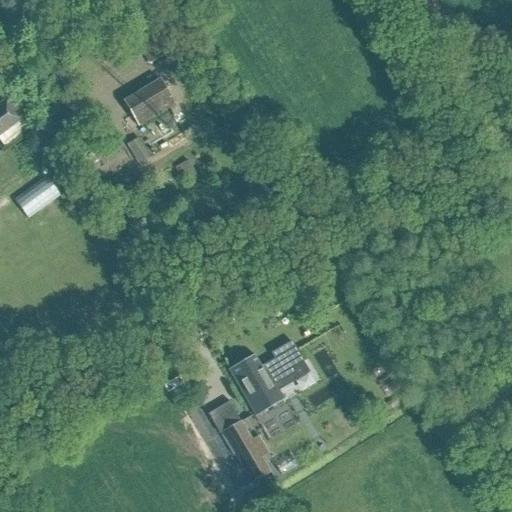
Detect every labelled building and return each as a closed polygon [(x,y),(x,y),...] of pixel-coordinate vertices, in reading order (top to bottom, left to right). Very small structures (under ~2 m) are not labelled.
[(148,59),(165,49),(147,21),(130,31),(148,59)] [(136,124),(173,101),(157,76),(121,98),(136,124)] [(15,93),(0,103),(0,135),(30,114),(15,93)] [(185,161),(173,168),(184,187),(196,179),(185,161)] [(254,417),(283,401),(275,388),(291,379),(293,382),(309,372),(294,347),(273,359),(277,365),(262,373),(252,356),(227,371),(254,417)] [(224,431),(221,433),(243,469),(251,483),(261,478),(270,472),(261,458),(268,454),(257,436),(251,440),(240,422),(224,431)]
